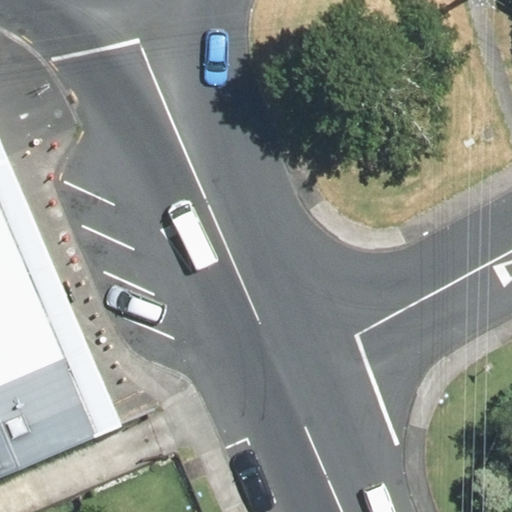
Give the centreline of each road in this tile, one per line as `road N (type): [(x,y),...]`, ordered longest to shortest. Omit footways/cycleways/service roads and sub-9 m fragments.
road 1 (secondary): [(133,0),(138,36),(284,373)]
road 2 (residential): [(284,373),(511,251)]
road 3 (secondary): [(284,373),(343,511)]
